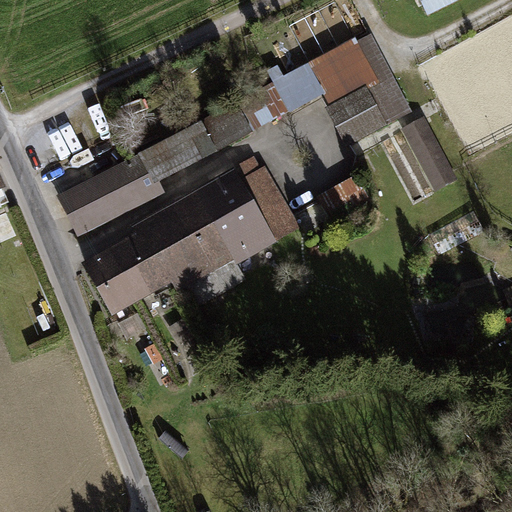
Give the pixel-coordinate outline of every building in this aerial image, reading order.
[(419,0),(428,17),(462,0),(419,0)] [(236,103),(237,105),(253,136),(325,99),(330,108),(326,111),(346,150),(413,115),(372,36),(358,44),(356,40),(309,65),(303,54),(267,73),(273,84),(236,103)] [(159,184),(253,136),(237,105),(201,123),(201,124),(57,199),(78,240),(165,195),(159,184)] [(425,118),(402,130),(435,194),(458,182),(425,118)] [(135,237),(82,267),(112,321),(172,287),(177,296),(184,291),(194,310),(246,281),(238,267),(302,232),(293,216),(266,168),(261,170),(255,158),(239,167),(246,180),(241,183),(234,171),(130,229),(135,237)] [(319,202),(293,216),(302,232),(305,238),(331,223),(334,229),(374,206),(357,176),(317,199),(319,202)] [(474,213),(429,236),(440,257),(485,233),(474,213)] [(511,288),(503,292),(511,312),(511,288)]
